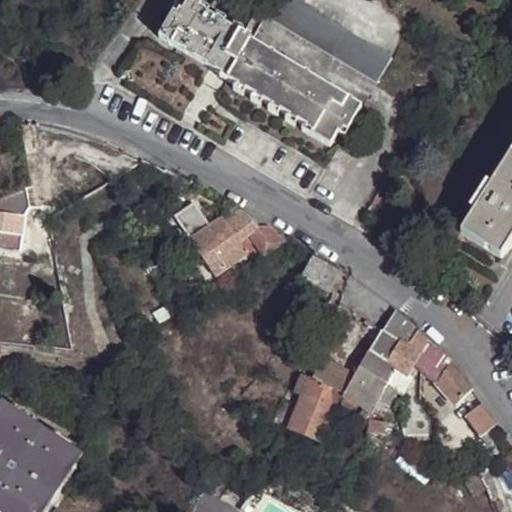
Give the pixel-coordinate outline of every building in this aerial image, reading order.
[(314,134),(312,139),(330,150),(342,131),(350,137),(365,112),(255,44),(256,42),(203,9),(205,6),(194,0),(193,0),(182,18),(175,15),(161,37),(230,81),(228,83),(314,134)] [(297,0),(281,0),(270,18),(380,86),(395,62),(297,0)] [(511,154),(491,187),(474,214),(461,234),(500,259),(511,241),(511,154)] [(469,210),(474,214),(491,187),(485,184),(469,210)] [(30,211),(29,192),(0,206),(0,216),(25,219),(30,211)] [(175,219),(191,242),(212,228),(196,205),(175,219)] [(25,219),(0,216),(0,236),(2,237),(22,238),(25,219)] [(241,245),(253,237),(263,231),(253,218),(233,232),(241,245)] [(248,255),(241,245),(233,232),(224,221),(212,228),(191,242),(217,277),(248,255)] [(259,244),(269,256),(292,240),(269,226),(263,231),(253,237),(259,244)] [(22,238),(2,237),(0,253),(20,255),(22,238)] [(342,272),(315,255),(302,278),(331,294),(342,272)] [(415,328),(395,313),(382,330),(370,353),(387,365),(402,342),(422,357),(414,368),(416,369),(424,376),(454,406),(473,391),(455,363),(430,344),(415,328)] [(409,378),(416,369),(414,368),(422,357),(402,342),(387,365),(409,378)] [(387,365),(370,353),(356,378),(346,396),(360,404),(366,407),(374,410),(377,407),(388,389),(395,395),(401,400),(411,380),(409,378),(387,365)] [(346,396),(356,378),(323,359),(313,378),(340,393),(346,396)] [(313,378),(311,376),(291,428),(321,440),(328,424),(335,405),(340,393),(313,378)] [(388,389),(377,407),(386,411),(395,395),(388,389)] [(360,404),(346,396),(342,404),(355,412),(360,404)] [(45,511),(52,504),(62,486),(82,456),(2,403),(0,405),(0,511),(45,511)] [(345,410),(335,405),(328,424),(339,429),(345,410)] [(374,410),(366,407),(358,422),(371,428),(372,421),(374,410)] [(499,427),(482,407),(468,418),(485,438),(499,427)] [(372,421),(371,428),(368,450),(384,454),(388,438),(385,437),(388,424),(372,421)] [(499,427),(485,438),(491,445),(504,434),(499,427)] [(479,473),(491,504),(501,500),(491,470),(479,473)] [(254,490),(235,475),(221,499),(241,511),(254,490)] [(68,490),(62,486),(52,504),(57,508),(68,490)]
